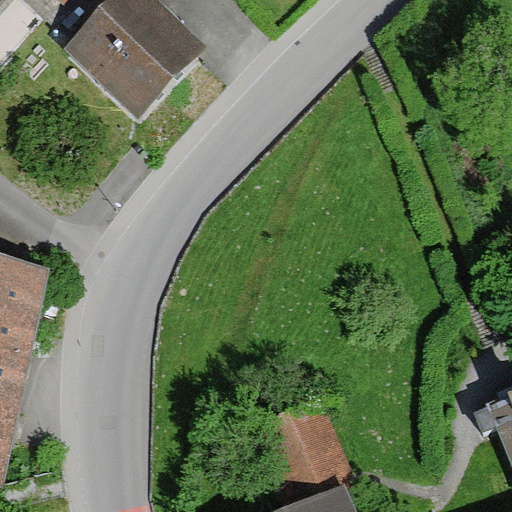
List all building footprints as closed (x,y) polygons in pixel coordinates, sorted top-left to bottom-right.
[(81,0),(40,0),(61,20),(81,0)] [(209,65),(139,0),(127,0),(68,65),(144,135),(209,65)] [(0,497),(2,498),(52,282),(0,269),(0,497)] [(511,468),(511,511),(509,511),(511,511),(511,397),(487,408),(511,468)] [(351,470),(326,410),(267,434),(292,495),(351,470)] [(355,511),(344,485),(280,511),(355,511)]
